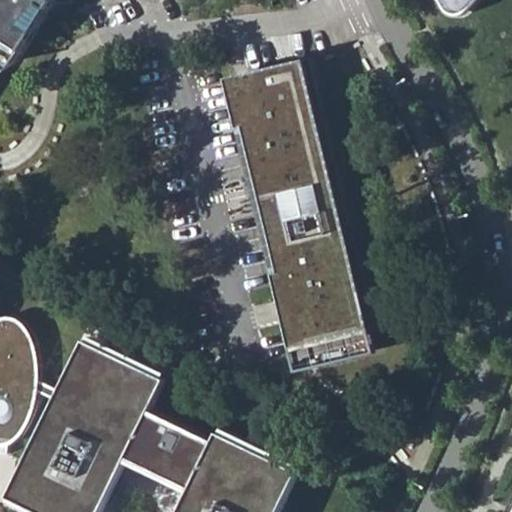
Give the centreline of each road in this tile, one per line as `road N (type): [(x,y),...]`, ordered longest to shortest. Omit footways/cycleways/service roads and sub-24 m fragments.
road 1 (residential): [(491,252),(469,156),(381,0)]
road 2 (residential): [(429,511),(472,410),(494,301),(491,252)]
